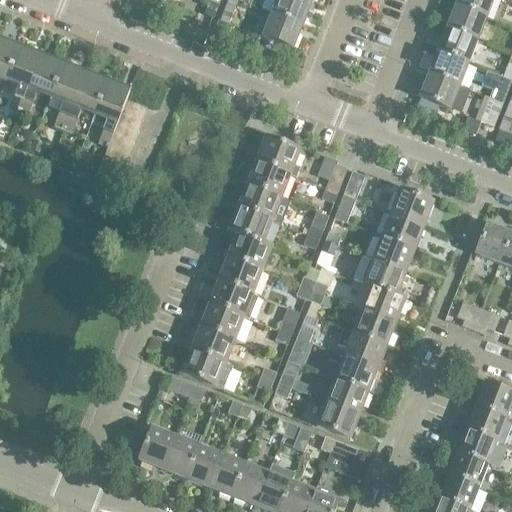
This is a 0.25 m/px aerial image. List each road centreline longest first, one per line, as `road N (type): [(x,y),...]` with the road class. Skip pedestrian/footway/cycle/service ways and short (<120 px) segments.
road 1 (residential): [(73,493),(172,245)]
road 2 (residential): [(375,511),(443,354),(469,352),(511,369)]
road 3 (residential): [(306,101),(94,21)]
road 4 (residential): [(511,179),(378,129)]
road 5 (residential): [(378,129),(428,0)]
